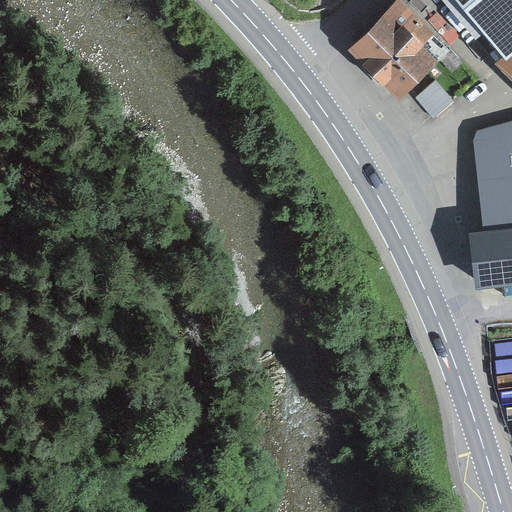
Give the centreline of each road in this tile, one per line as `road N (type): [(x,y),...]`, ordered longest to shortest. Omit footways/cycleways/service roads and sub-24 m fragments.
road 1 (secondary): [(231,0),(330,122),(392,220),(438,315),(502,511)]
road 2 (track): [(0,135),(124,205),(154,238),(176,282),(198,373),(181,511)]
road 3 (unknown): [(427,0),(511,88)]
